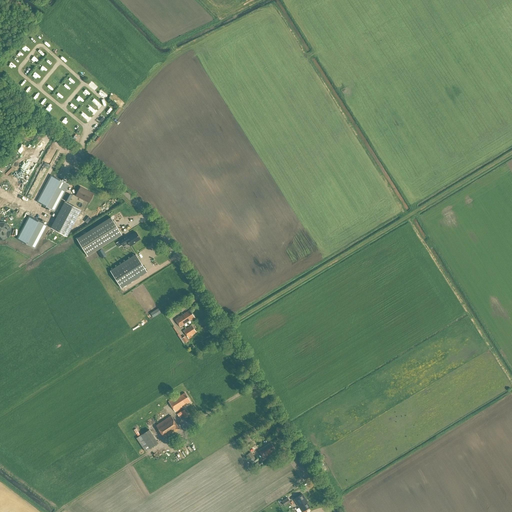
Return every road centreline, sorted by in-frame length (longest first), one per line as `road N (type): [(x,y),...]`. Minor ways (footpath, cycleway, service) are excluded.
road 1 (unclassified): [(340,511),(144,204),(0,89)]
road 2 (track): [(74,150),(103,99),(37,46),(19,71),(62,107)]
